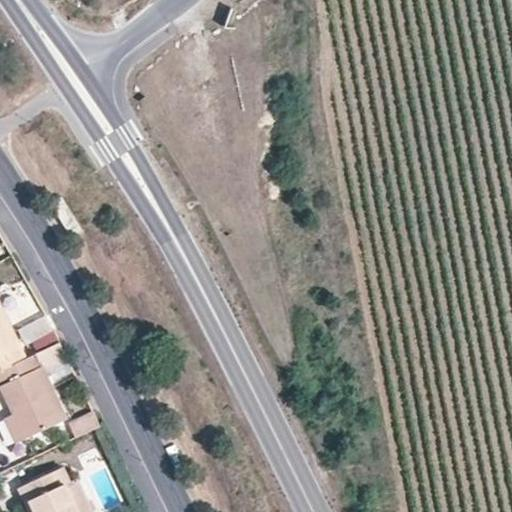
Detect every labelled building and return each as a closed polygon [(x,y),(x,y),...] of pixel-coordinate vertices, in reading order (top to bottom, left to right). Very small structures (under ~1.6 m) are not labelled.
[(0,297),(0,313),(13,342),(20,339),(0,297)] [(0,369),(28,356),(20,339),(13,342),(0,313),(0,369)] [(59,341),(54,331),(32,340),(37,352),(59,341)] [(59,341),(37,352),(43,365),(66,355),(59,342),(59,341)] [(28,356),(0,369),(0,379),(15,412),(27,438),(67,418),(43,365),(37,352),(28,356)] [(27,438),(15,412),(5,417),(18,442),(27,438)] [(92,412),(70,423),(76,436),(99,426),(92,412)] [(20,487),(27,502),(32,500),(37,511),(78,511),(66,483),(71,481),(64,467),(20,487)] [(37,511),(32,500),(27,502),(31,511),(37,511)]
